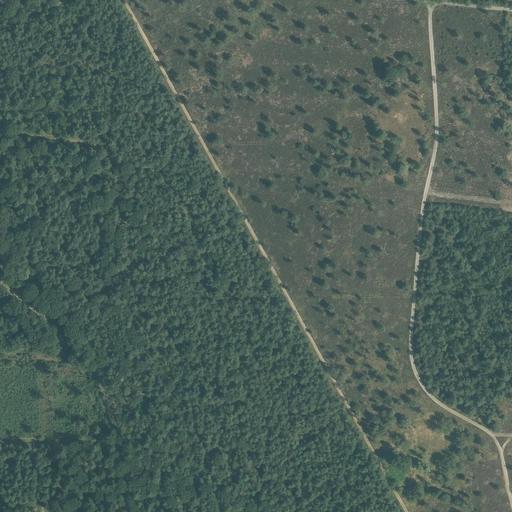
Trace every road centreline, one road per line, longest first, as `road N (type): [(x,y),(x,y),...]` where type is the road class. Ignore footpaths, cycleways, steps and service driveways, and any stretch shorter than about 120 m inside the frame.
road 1 (track): [(251,511),(271,409),(296,382),(301,360),(271,300),(207,296)]
road 2 (unclassified): [(128,511),(120,441),(88,345),(68,318),(0,265)]
road 3 (track): [(207,296),(199,244),(172,186),(152,170),(114,161),(106,148)]
road 4 (track): [(207,296),(31,289)]
road 5 (track): [(106,148),(119,0)]
